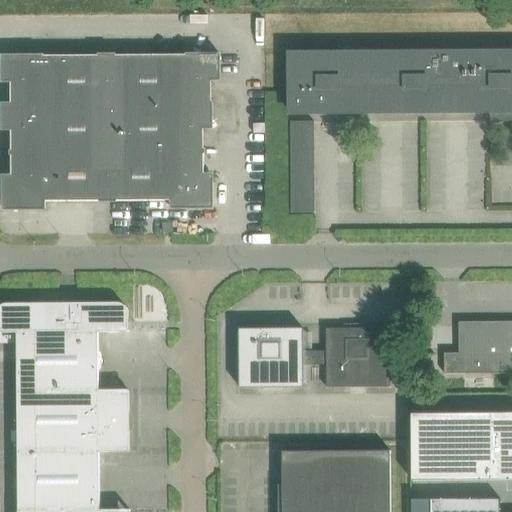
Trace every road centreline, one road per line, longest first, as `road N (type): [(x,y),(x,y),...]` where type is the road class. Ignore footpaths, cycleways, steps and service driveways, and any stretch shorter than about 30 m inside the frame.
road 1 (unclassified): [(196,260),(511,256)]
road 2 (unclassified): [(198,511),(196,260)]
road 3 (unknown): [(258,259),(252,22)]
road 4 (unclassified): [(0,262),(196,260)]
